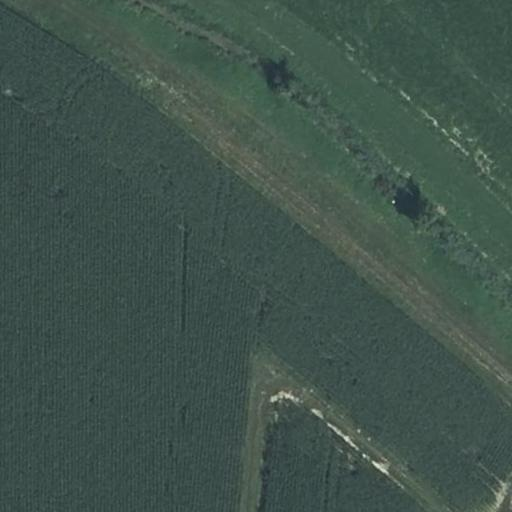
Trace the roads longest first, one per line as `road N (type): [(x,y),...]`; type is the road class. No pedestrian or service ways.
road 1 (track): [(51,0),(116,46),(511,387)]
road 2 (track): [(195,0),(287,63),(511,272)]
road 3 (track): [(262,352),(446,511)]
road 4 (track): [(262,352),(246,511)]
